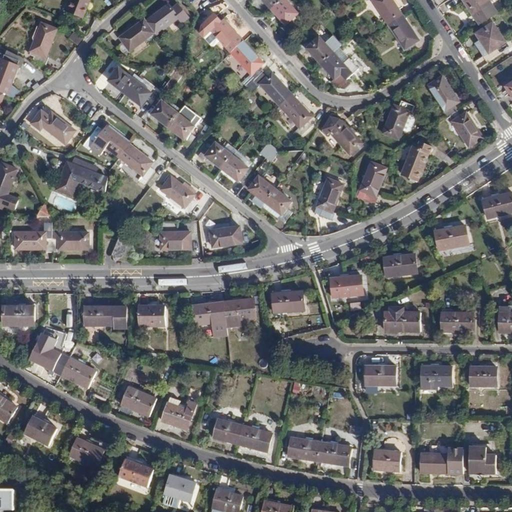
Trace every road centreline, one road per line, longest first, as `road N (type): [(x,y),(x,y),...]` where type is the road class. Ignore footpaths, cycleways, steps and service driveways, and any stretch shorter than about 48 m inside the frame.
road 1 (residential): [(511,494),(413,494),(282,477),(109,424),(0,362)]
road 2 (residential): [(64,73),(281,240),(292,260)]
road 3 (tertiary): [(292,260),(232,273),(0,279)]
road 4 (residential): [(453,49),(386,93),(338,103),(310,88),(230,0)]
road 5 (tertiary): [(511,147),(391,224),(292,260)]
road 6 (residential): [(511,350),(318,347)]
